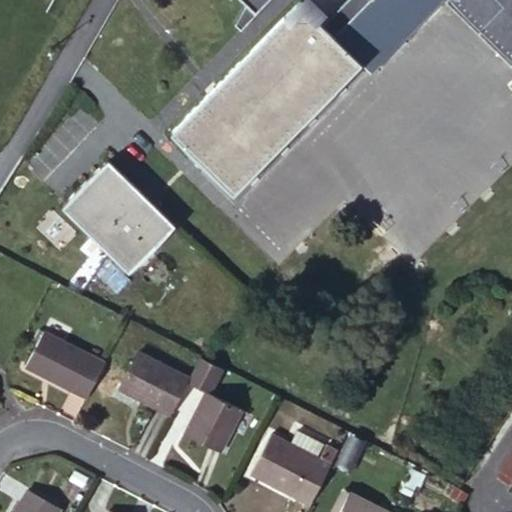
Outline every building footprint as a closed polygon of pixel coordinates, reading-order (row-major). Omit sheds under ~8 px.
[(449,0),(510,60),(511,58),(511,0),(341,0),(322,19),(302,0),(296,0),(172,126),(236,187),(363,60),(368,65),(431,0),(449,0)] [(241,0),(256,13),(270,0),(241,0)] [(110,157),(64,203),(129,267),(175,221),(110,157)] [(86,396),(106,358),(44,326),(24,364),(86,396)] [(141,400),(171,415),(188,378),(188,377),(137,352),(120,383),(143,395),(141,400)] [(188,377),(188,378),(204,386),(206,382),(213,385),(224,365),(200,352),(188,377)] [(143,395),(120,383),(117,389),(141,400),(143,395)] [(208,388),(186,432),(221,450),(242,406),(226,397),(208,388)] [(330,462),(337,448),(322,440),(295,426),(287,440),(330,462)] [(250,471),(311,502),(330,462),(287,440),(270,430),(250,471)] [(497,474),(497,476),(507,482),(511,474),(511,465),(505,460),(500,467),(498,471),(497,474)] [(27,487),(12,511),(56,511),(60,506),(27,487)] [(338,511),(350,490),(343,487),(330,511),(338,511)] [(393,511),(350,490),(338,511),(393,511)]
